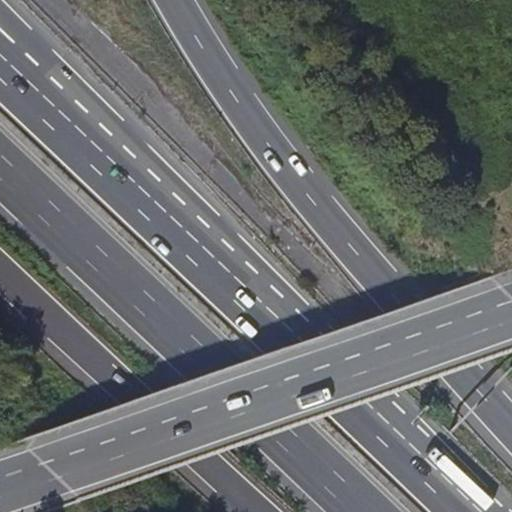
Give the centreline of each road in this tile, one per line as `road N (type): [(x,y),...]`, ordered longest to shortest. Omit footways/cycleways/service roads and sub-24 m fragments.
road 1 (motorway): [(470,511),(8,65)]
road 2 (trunk): [(511,428),(280,162),(172,0)]
road 3 (trunk): [(0,484),(511,308)]
road 4 (motorway): [(0,158),(372,511)]
road 5 (motorway): [(0,270),(259,511)]
